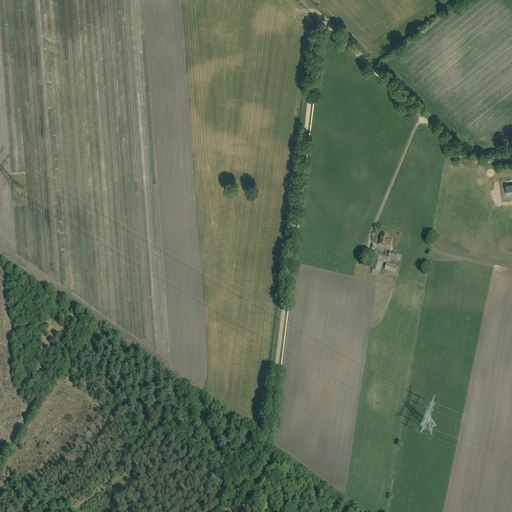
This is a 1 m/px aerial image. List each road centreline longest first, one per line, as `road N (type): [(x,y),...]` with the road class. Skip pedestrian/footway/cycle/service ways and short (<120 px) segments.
road 1 (track): [(368,61),(329,24),(318,27),(267,441)]
road 2 (track): [(372,232),(423,118)]
